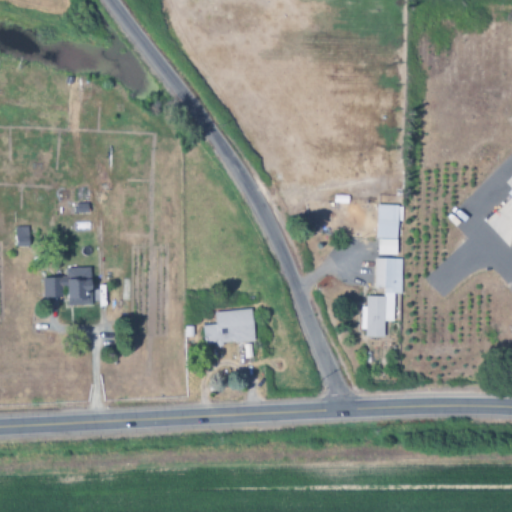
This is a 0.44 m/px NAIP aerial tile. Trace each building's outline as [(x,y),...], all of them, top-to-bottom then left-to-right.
[(375,256),(395,256),(396,222),(401,222),(402,206),(376,205),(375,256)] [(28,227),(14,227),(15,247),(29,247),(28,227)] [(401,259),(374,259),(373,287),(382,287),(382,296),(365,296),(364,307),(361,307),(361,338),(383,338),(383,322),(393,322),(393,294),(400,294),(401,259)] [(41,279),(42,298),(60,297),(60,287),(65,287),(66,306),(90,305),(89,268),(64,269),(65,277),(41,279)] [(213,312),(214,325),(202,326),(203,346),(253,342),(251,310),(213,312)]
